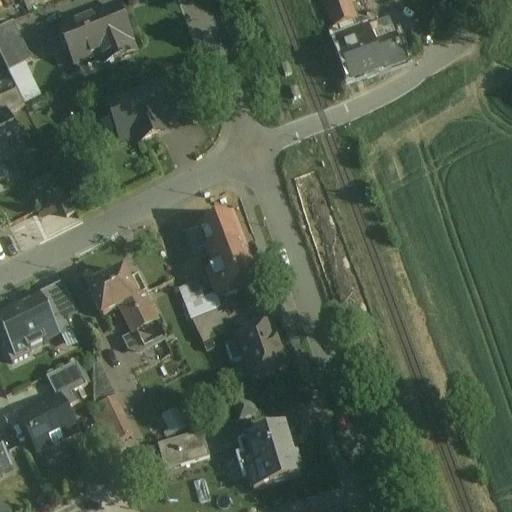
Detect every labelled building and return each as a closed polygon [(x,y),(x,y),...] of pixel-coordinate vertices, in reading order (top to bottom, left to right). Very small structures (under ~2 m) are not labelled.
[(355,23),(347,0),(323,0),(335,31),(355,23)] [(117,10),(59,35),(74,71),(97,61),(102,72),(136,58),(131,46),(132,45),(117,10)] [(315,16),(300,21),(311,51),(326,45),(328,41),(325,36),(323,37),(315,16)] [(32,65),(13,26),(0,32),(0,59),(8,76),(32,65)] [(370,42),(367,31),(355,36),(359,46),(350,49),(347,39),(336,43),(340,53),(339,53),(351,85),(405,65),(396,39),(373,48),(371,41),(370,42)] [(147,96),(133,101),(131,98),(108,108),(122,143),(137,137),(140,146),(157,139),(155,134),(156,134),(160,126),(175,120),(176,121),(177,121),(163,86),(146,93),(147,96)] [(16,93),(0,100),(0,119),(5,117),(6,118),(24,109),(16,93)] [(0,119),(0,167),(24,156),(6,118),(5,117),(0,119)] [(51,209),(38,215),(37,216),(38,218),(40,222),(41,222),(42,222),(54,216),(55,215),(52,210),(52,209),(51,209)] [(207,255),(241,242),(232,219),(186,238),(194,260),(207,255)] [(241,242),(207,255),(214,272),(206,275),(215,298),(257,282),(241,242)] [(123,274),(88,292),(102,321),(120,312),(133,338),(135,337),(157,326),(143,300),(147,298),(138,279),(128,284),(123,274)] [(60,290),(38,301),(59,344),(71,338),(66,327),(76,323),(60,290)] [(210,299),(185,309),(192,324),(217,315),(210,299)] [(38,301),(0,319),(0,332),(16,365),(59,344),(38,301)] [(217,315),(192,324),(202,346),(225,337),(217,315)] [(157,326),(135,337),(143,353),(164,341),(157,326)] [(271,328),(235,341),(236,342),(244,365),(251,384),(287,371),(271,328)] [(236,342),(225,346),(223,352),(229,367),(233,369),(244,365),(236,342)] [(87,389),(76,366),(46,381),(57,402),(60,401),(66,412),(77,407),(71,397),(87,389)] [(114,400),(91,411),(110,449),(116,445),(117,447),(120,446),(119,444),(131,438),(113,401),(114,401),(114,400)] [(57,402),(20,421),(38,456),(78,436),(66,412),(60,401),(57,402)] [(163,411),(170,436),(184,432),(185,436),(197,433),(189,404),(163,411)] [(284,431),(247,442),(256,472),(246,476),(252,495),(299,481),(293,462),(290,463),(281,435),(285,434),(284,431)] [(200,435),(158,448),(165,472),(208,459),(200,435)] [(0,479),(13,473),(5,456),(0,459),(0,458),(0,479)]
